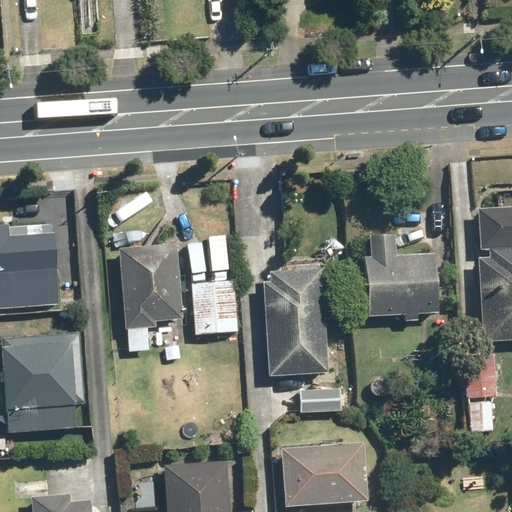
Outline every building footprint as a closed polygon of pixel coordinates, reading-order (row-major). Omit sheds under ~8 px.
[(511,341),(511,207),(475,210),(478,251),(486,250),(486,259),(476,259),(480,343),(511,341)] [(3,239),(2,226),(0,226),(0,310),(55,307),(51,236),(3,239)] [(435,314),(431,256),(394,258),(392,235),(366,237),(367,258),(360,259),(365,319),(435,314)] [(180,320),(175,245),(117,249),(123,331),(125,331),(126,351),(147,350),(145,329),(154,328),(153,322),(180,320)] [(324,374),(319,271),(268,273),(269,283),(261,283),(266,377),(324,374)] [(235,333),(232,282),(190,285),(193,336),(235,333)] [(83,405),(78,334),(0,339),(0,379),(4,434),(72,429),(70,406),(83,405)] [(494,397),(491,354),(463,356),(465,399),(494,397)] [(382,378),(377,377),(373,379),(369,383),(368,387),(370,392),(373,395),(378,396),(383,395),(386,391),(387,386),(386,382),(382,378)] [(338,412),(337,389),(297,391),(298,414),(338,412)] [(491,431),(490,401),(468,403),(469,433),(491,431)] [(365,503),(361,444),(279,450),(283,509),(365,503)] [(162,465),(165,511),(226,511),(223,461),(162,465)] [(0,506),(11,505),(9,475),(0,475),(0,506)] [(30,511),(90,511),(90,501),(67,503),(67,495),(30,497),(30,511)]
